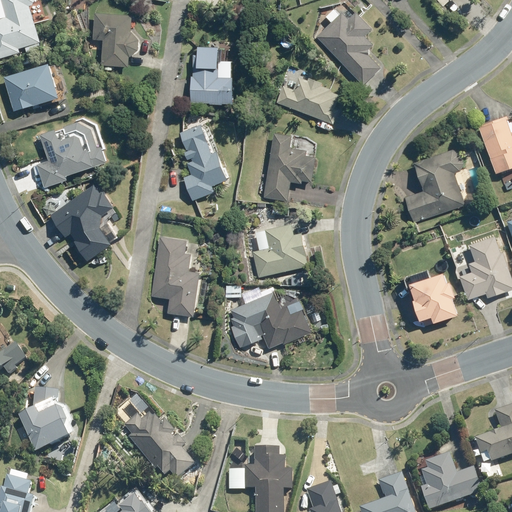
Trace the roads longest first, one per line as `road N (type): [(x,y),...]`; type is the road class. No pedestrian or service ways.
road 1 (residential): [(511,28),(391,127),(371,159),(356,212),(357,244),(382,369)]
road 2 (residential): [(179,3),(126,344)]
road 3 (residential): [(365,393),(268,396),(216,385),(126,344)]
road 4 (residential): [(126,344),(68,298),(17,237)]
